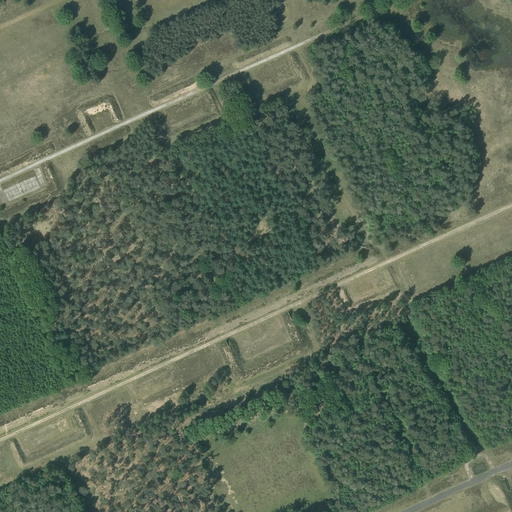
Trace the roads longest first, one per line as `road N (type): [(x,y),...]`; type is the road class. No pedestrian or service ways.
road 1 (track): [(0,444),(511,207)]
road 2 (track): [(0,181),(395,0)]
